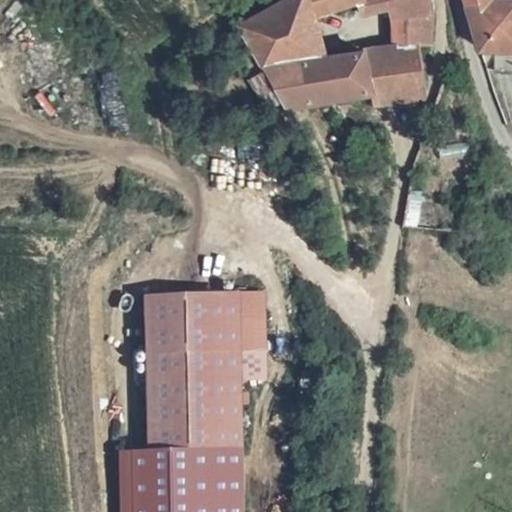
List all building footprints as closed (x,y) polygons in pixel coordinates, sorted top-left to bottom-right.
[(261,106),(280,97),(287,107),(370,92),(374,103),(422,95),(416,43),(433,43),(433,18),(430,0),(280,0),(236,23),(265,71),(248,79),(261,106)] [(511,0),(465,0),(478,48),(492,47),(511,46),(511,0)] [(493,70),(511,70),(511,46),(492,47),(493,70)] [(489,87),(493,100),(495,104),(511,100),(507,82),(489,87)] [(161,469),(255,459),(244,358),(268,356),(262,298),(144,311),(161,469)]
